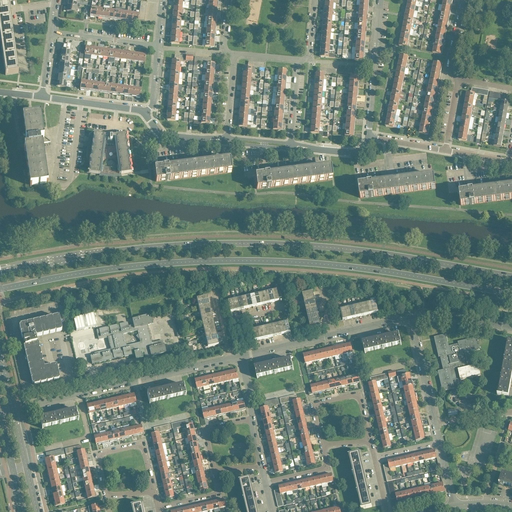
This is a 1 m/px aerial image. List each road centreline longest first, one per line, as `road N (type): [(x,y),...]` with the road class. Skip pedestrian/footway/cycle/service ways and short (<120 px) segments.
road 1 (primary): [(511,276),(382,253),(239,243),(130,249),(0,271)]
road 2 (primary): [(0,289),(226,260),(341,266),(511,294)]
road 3 (unknown): [(22,366),(27,387),(71,383),(58,316),(13,325)]
road 4 (residential): [(154,492),(142,444),(96,455),(106,495)]
road 5 (residential): [(368,137),(381,0)]
road 6 (residential): [(369,441),(354,395),(316,403),(322,443)]
